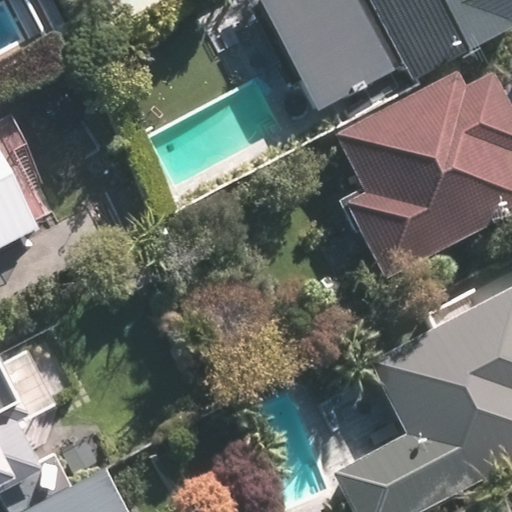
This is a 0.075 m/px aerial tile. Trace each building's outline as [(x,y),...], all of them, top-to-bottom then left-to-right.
[(246,0),(306,110),(389,64),(396,76),(506,16),(498,0),(246,0)] [(372,282),(511,206),(511,199),(487,154),(503,146),(466,78),(441,93),(432,78),(316,141),(347,198),(331,206),(372,282)] [(0,228),(24,215),(0,170),(0,228)] [(141,177),(86,201),(105,243),(160,219),(141,177)] [(113,296),(143,280),(124,247),(95,264),(113,296)] [(338,511),(419,511),(511,462),(511,385),(511,354),(481,297),(355,365),(394,438),(320,478),(338,511)] [(0,509),(1,511),(13,511),(63,486),(47,456),(24,469),(1,425),(12,419),(0,397),(0,509)] [(113,511),(93,473),(17,511),(113,511)]
